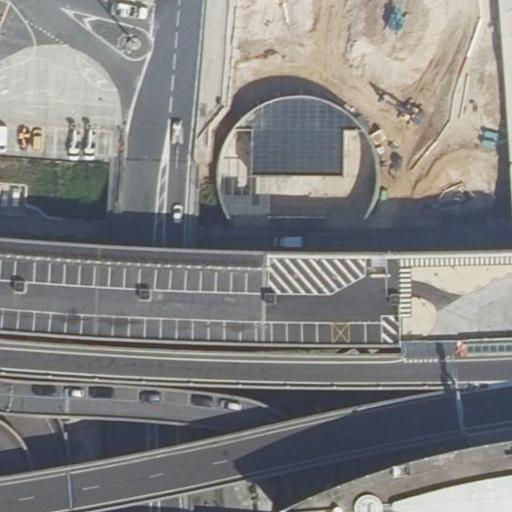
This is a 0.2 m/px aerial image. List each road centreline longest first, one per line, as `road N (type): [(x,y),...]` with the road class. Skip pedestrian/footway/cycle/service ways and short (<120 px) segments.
road 1 (secondary): [(511,396),(0,506)]
road 2 (unknown): [(511,290),(462,322),(413,376)]
